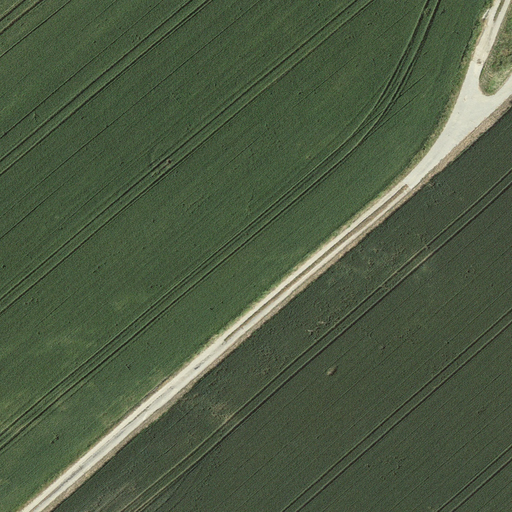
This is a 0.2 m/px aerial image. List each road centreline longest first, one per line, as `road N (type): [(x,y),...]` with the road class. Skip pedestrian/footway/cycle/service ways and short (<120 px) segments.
road 1 (track): [(511,82),(464,114),(404,185),(32,511)]
road 2 (track): [(503,0),(464,114)]
